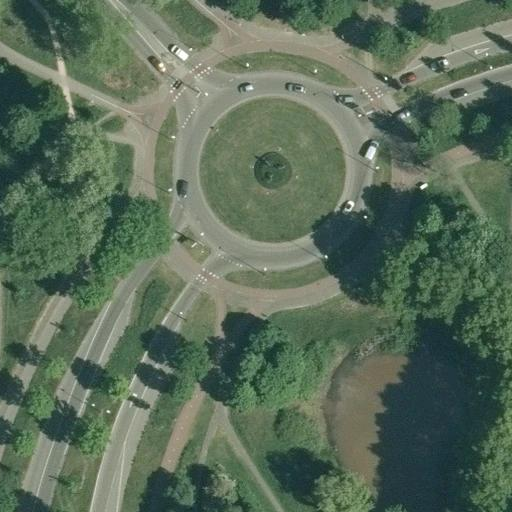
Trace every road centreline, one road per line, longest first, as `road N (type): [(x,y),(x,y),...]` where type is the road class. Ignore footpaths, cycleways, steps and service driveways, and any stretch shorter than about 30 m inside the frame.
road 1 (secondary): [(191,201),(118,299),(83,365),(32,511)]
road 2 (secondary): [(97,511),(147,367),(181,306),(232,248)]
road 3 (secondary): [(232,248),(295,257),(325,244),(362,192),(358,144)]
road 4 (secondary): [(511,43),(335,104)]
road 5 (secondary): [(358,144),(414,109),(511,73)]
road 6 (tertiary): [(233,92),(116,3)]
road 7 (tertiary): [(116,3),(203,120)]
